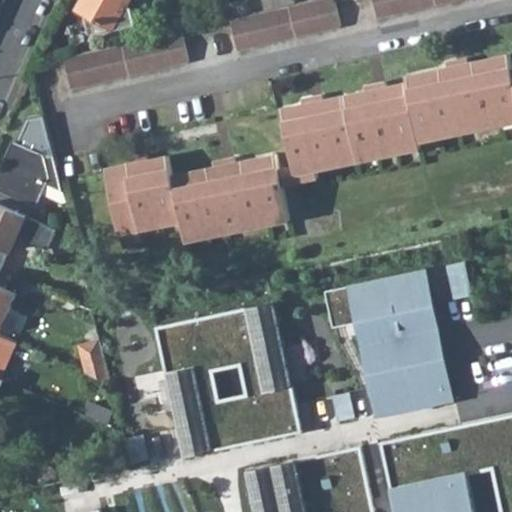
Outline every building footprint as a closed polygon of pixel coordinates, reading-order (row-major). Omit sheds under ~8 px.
[(82,0),(78,8),(83,10),(89,35),(113,29),(113,30),(137,25),(137,24),(151,20),(148,4),(125,9),(130,0),(82,0)] [(341,27),(335,0),(310,0),(296,3),(290,4),(266,10),(233,18),(231,18),(239,51),(341,27)] [(263,0),(266,10),(290,4),(288,0),(263,0)] [(374,0),(378,19),(457,0),(374,0)] [(169,32),(183,29),(188,28),(186,15),(167,20),(167,22),(169,32)] [(65,57),(72,89),(190,62),(183,29),(169,32),(151,37),(65,57)] [(294,165),(296,175),(318,171),(422,150),(420,143),(511,124),(511,62),(510,53),(469,61),(447,66),(406,74),(407,81),(386,86),(365,90),(324,98),(302,102),(281,107),(294,165)] [(446,61),(447,66),(469,61),(468,56),(446,61)] [(385,81),(364,85),(365,90),(386,86),(385,81)] [(322,93),(301,97),(302,102),(324,98),(322,93)] [(37,147),(20,139),(18,144),(35,151),(37,147)] [(18,144),(0,184),(0,203),(30,217),(41,191),(62,200),(65,199),(54,154),(46,155),(35,151),(18,144)] [(106,167),(120,235),(183,223),(187,242),(291,221),(284,185),(280,167),(277,152),(236,161),(214,165),(172,173),(168,154),(148,158),(126,163),(106,167)] [(125,158),(126,163),(148,158),(147,153),(125,158)] [(213,160),(214,165),(236,161),(235,156),(213,160)] [(280,167),(284,185),(319,179),(318,171),(296,175),(294,165),(280,167)] [(30,217),(0,203),(0,268),(2,270),(11,250),(12,250),(19,236),(49,249),(58,229),(30,217)] [(465,261),(447,265),(454,298),(472,294),(465,261)] [(428,268),(327,290),(334,326),(356,323),(376,417),(455,400),(441,331),(428,268)] [(0,328),(10,307),(16,292),(0,285),(0,328)] [(276,301),(157,325),(185,456),(303,431),(276,301)] [(10,307),(0,328),(0,334),(9,338),(21,312),(10,307)] [(0,334),(0,377),(1,378),(17,341),(9,338),(0,334)] [(78,343),(85,371),(112,383),(100,338),(78,343)] [(350,391),(333,395),(339,420),(356,417),(350,391)] [(98,409),(93,418),(104,423),(109,414),(98,409)] [(511,511),(511,413),(462,424),(382,441),(396,511),(511,511)] [(144,434),(128,437),(133,462),(150,459),(144,434)] [(248,469),(256,511),(375,511),(362,445),(248,469)]
